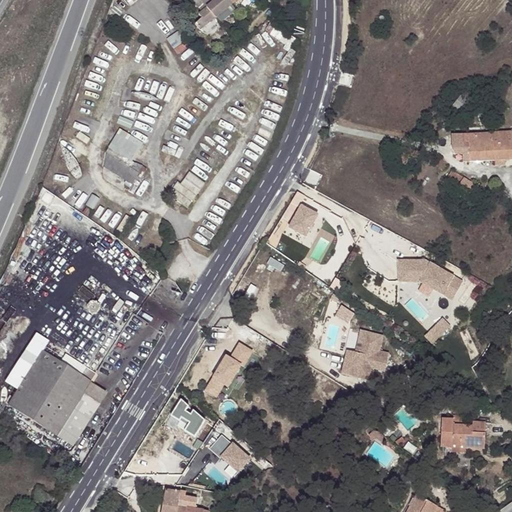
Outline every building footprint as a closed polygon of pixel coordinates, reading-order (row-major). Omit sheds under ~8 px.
[(201,30),(212,20),(235,0),(192,0),(202,11),(198,15),(202,19),(195,25),(200,31),(201,30)] [(216,24),(212,20),(201,30),(204,34),(216,24)] [(452,107),(463,94),(457,89),(446,102),(452,107)] [(474,103),(463,94),(452,107),(463,116),(474,103)] [(511,131),(490,133),(490,129),(487,129),(488,134),(452,136),(453,154),(462,153),(463,162),(511,159),(511,131)] [(411,147),(400,145),(396,163),(402,163),(403,155),(409,156),(411,147)] [(422,149),(411,147),(409,156),(420,158),(422,149)] [(440,171),(447,166),(442,158),(435,164),(440,171)] [(446,178),(458,185),(464,176),(452,169),(446,178)] [(204,185),(188,175),(173,199),(189,210),(204,185)] [(458,185),(470,192),(476,183),(464,176),(458,185)] [(90,193),(80,186),(70,203),(80,210),(90,193)] [(318,215),(301,207),(289,228),(305,237),(318,215)] [(425,261),(398,261),(398,282),(421,283),(443,296),(445,291),(455,297),(463,282),(425,261)] [(445,291),(443,296),(452,301),(455,297),(445,291)] [(448,325),(443,320),(425,337),(431,342),(448,325)] [(382,336),(360,330),(355,352),(351,351),(351,352),(347,369),(369,374),(371,367),(384,371),(388,353),(378,351),(382,336)] [(106,393),(21,339),(0,371),(0,400),(72,446),(106,393)] [(225,356),(204,390),(215,397),(223,384),(227,386),(240,365),(242,366),(251,352),(239,344),(230,358),(225,356)] [(351,352),(351,351),(346,350),(341,373),(368,379),(369,374),(347,369),(351,352)] [(204,422),(177,405),(170,416),(178,422),(180,419),(188,424),(183,432),(193,438),(204,422)] [(453,424),(453,420),(453,418),(441,418),(440,445),(454,446),(454,443),(486,445),(487,421),(472,420),(472,425),(453,424)] [(248,458),(232,445),(221,457),(237,471),(248,458)] [(89,455),(75,446),(63,464),(76,474),(89,455)] [(202,511),(203,511),(194,510),(196,499),(184,497),(179,496),(179,492),(165,490),(161,511),(202,511)] [(445,511),(442,511),(443,509),(419,496),(410,511),(445,511)]
